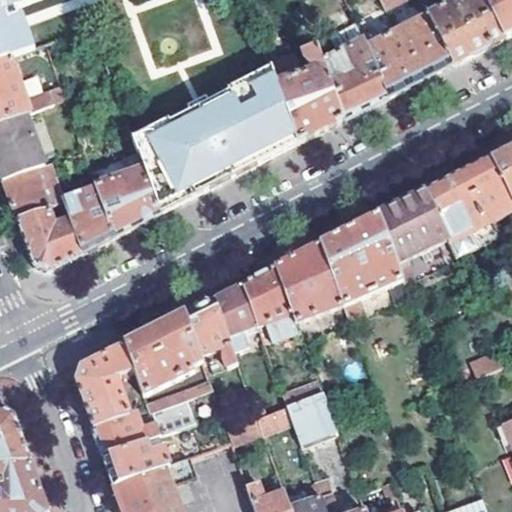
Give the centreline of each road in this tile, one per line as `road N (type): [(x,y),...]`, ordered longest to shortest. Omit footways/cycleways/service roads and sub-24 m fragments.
road 1 (secondary): [(511,92),(22,343)]
road 2 (residential): [(80,511),(22,343)]
